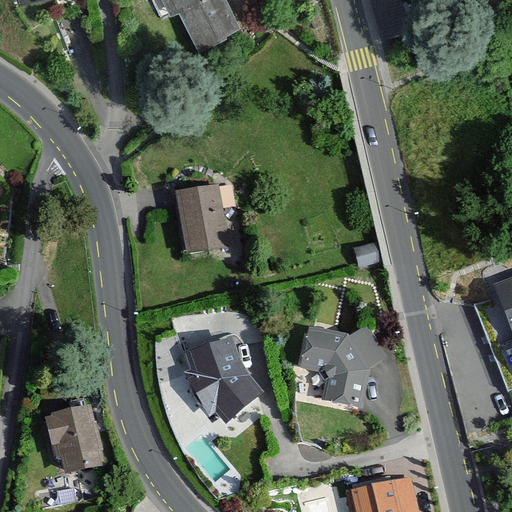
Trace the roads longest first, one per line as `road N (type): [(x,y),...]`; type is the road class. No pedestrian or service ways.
road 1 (tertiary): [(345,0),(463,511)]
road 2 (tertiary): [(192,511),(137,432),(108,244),(86,168),(59,125)]
road 3 (residential): [(59,125),(33,221),(0,455)]
